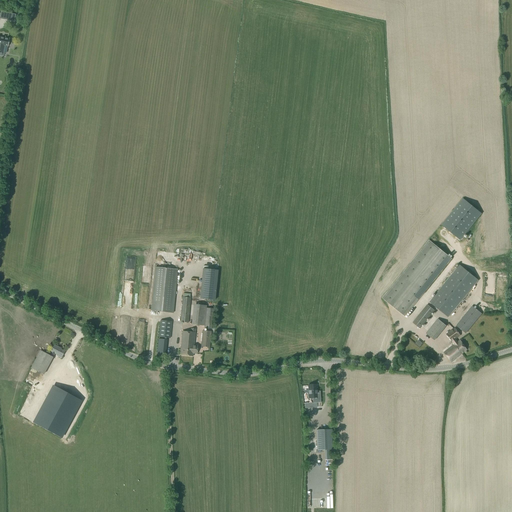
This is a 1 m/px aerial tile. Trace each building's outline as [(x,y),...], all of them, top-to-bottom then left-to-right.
[(0,55),(3,56),(4,53),(6,54),(7,47),(8,47),(10,39),(0,37),(0,55)] [(463,199),(441,225),(460,240),(481,214),(463,199)] [(382,298),(405,316),(451,259),(428,241),(382,298)] [(459,265),(429,302),(448,318),(478,281),(459,265)] [(150,311),(167,312),(173,313),(177,269),(155,267),(150,311)] [(218,270),(203,268),(200,298),(215,300),(218,270)] [(180,322),(188,323),(191,298),(182,297),(180,322)] [(205,302),(192,301),(191,322),(204,322),(205,302)] [(420,329),(435,311),(427,304),(412,323),(420,329)] [(482,314),(472,306),(456,326),(466,334),(482,314)] [(204,328),(212,329),(214,309),(207,308),(204,328)] [(446,326),(438,319),(426,333),(434,341),(446,326)] [(160,320),(158,337),(170,338),(172,321),(160,320)] [(453,344),(457,341),(456,339),(461,336),(455,327),(446,334),(453,344)] [(182,331),(180,351),(180,355),(193,356),(193,353),(197,353),(197,346),(194,346),(195,329),(190,328),(190,332),(182,331)] [(211,331),(202,330),(201,347),(210,348),(211,331)] [(167,340),(158,339),(157,355),(165,356),(167,340)] [(451,362),(462,354),(467,350),(461,341),(458,342),(457,341),(453,344),(453,345),(443,352),(451,362)] [(50,356),(40,350),(31,368),(43,375),(53,357),(54,354),(57,355),(57,356),(61,358),(64,352),(60,349),(60,348),(54,345),(50,352),(52,352),(50,356)] [(317,450),(324,450),(325,460),(333,459),(332,450),(332,429),(316,430),(317,450)]
